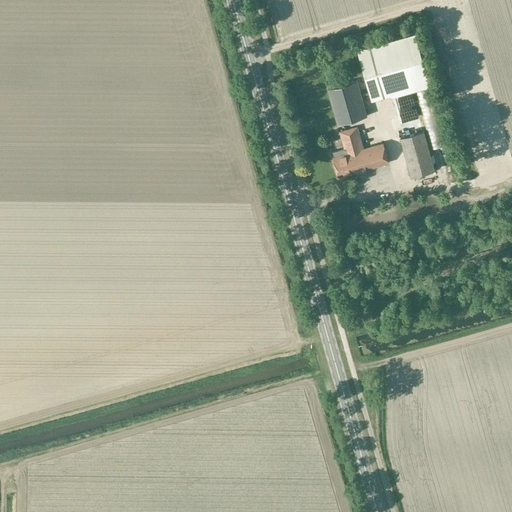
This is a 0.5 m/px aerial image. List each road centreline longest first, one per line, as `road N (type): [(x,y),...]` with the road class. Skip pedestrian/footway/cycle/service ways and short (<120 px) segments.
road 1 (secondary): [(377,511),(232,0)]
road 2 (track): [(325,332),(353,325),(511,236)]
